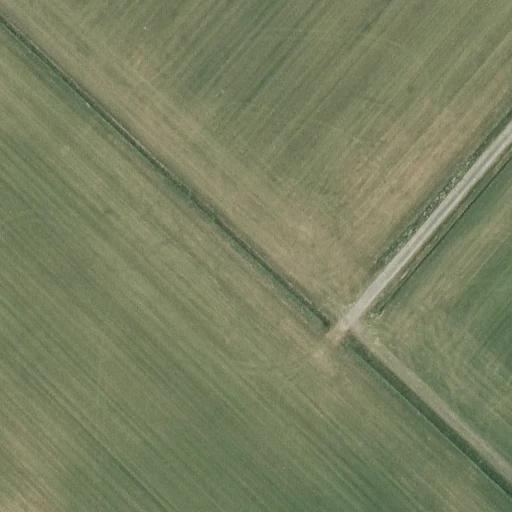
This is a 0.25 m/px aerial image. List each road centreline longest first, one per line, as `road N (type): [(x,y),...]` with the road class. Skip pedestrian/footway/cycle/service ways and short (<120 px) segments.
road 1 (unclassified): [(350,317),(511,132)]
road 2 (track): [(511,470),(350,317)]
